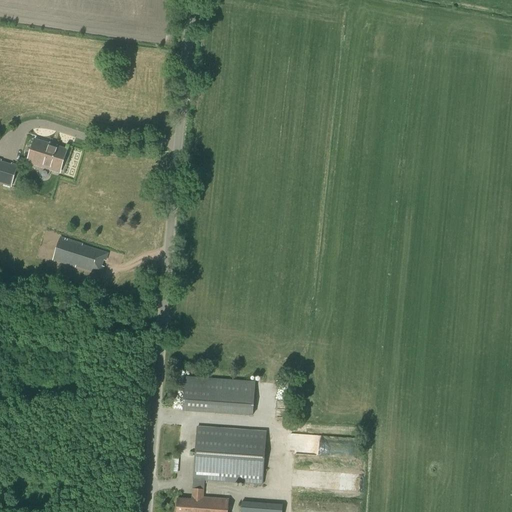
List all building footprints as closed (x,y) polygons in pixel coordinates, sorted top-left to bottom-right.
[(60,173),(67,150),(34,140),(27,163),(60,173)] [(11,165),(1,162),(1,160),(0,159),(0,184),(11,188),(18,165),(11,163),(11,165)] [(82,246),(82,245),(60,239),(54,261),(75,268),(75,267),(101,274),(103,267),(101,267),(103,261),(105,262),(107,254),(82,246)] [(253,416),(255,383),(185,378),(183,410),(209,411),(209,413),(253,416)] [(263,486),(267,432),(197,427),(192,490),(193,490),(192,500),(177,499),(176,511),(227,511),(229,500),(203,498),(204,491),(205,482),(263,486)] [(358,442),(305,437),(304,451),(357,456),(358,442)] [(271,506),(264,506),(264,504),(242,502),(240,511),(281,511),(282,505),(271,504),(271,506)]
